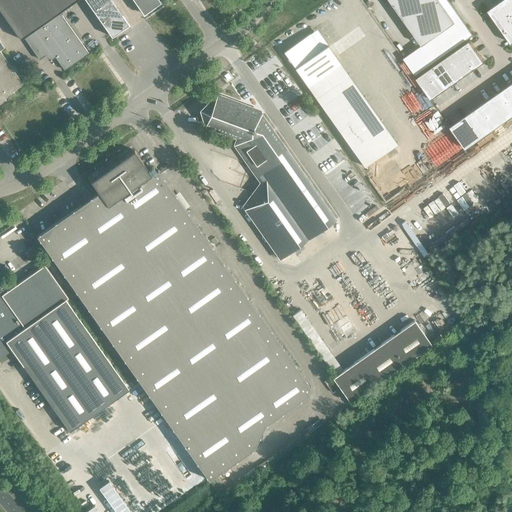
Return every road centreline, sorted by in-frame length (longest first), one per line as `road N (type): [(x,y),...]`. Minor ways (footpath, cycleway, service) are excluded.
road 1 (unclassified): [(0,189),(55,162),(195,66),(266,0)]
road 2 (unknown): [(351,226),(302,271),(284,273),(146,99)]
